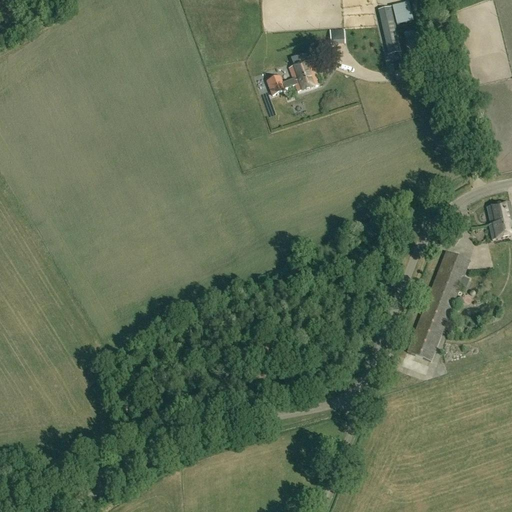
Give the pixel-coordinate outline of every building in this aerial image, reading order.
[(391,9),(380,11),(390,56),(401,54),(395,26),(411,23),(407,0),(390,3),(391,9)] [(331,45),(344,44),(344,31),(330,32),(331,45)] [(289,69),(293,80),(282,84),(284,91),(295,87),(298,93),(318,87),(309,62),(289,69)] [(280,78),(267,82),(273,97),(285,93),(284,91),(282,84),(280,78)] [(492,242),(511,237),(511,215),(509,204),(486,209),(490,226),(488,226),(492,242)] [(460,232),(450,236),(454,244),(464,239),(460,232)] [(447,253),(408,354),(431,363),(470,262),(447,253)]
